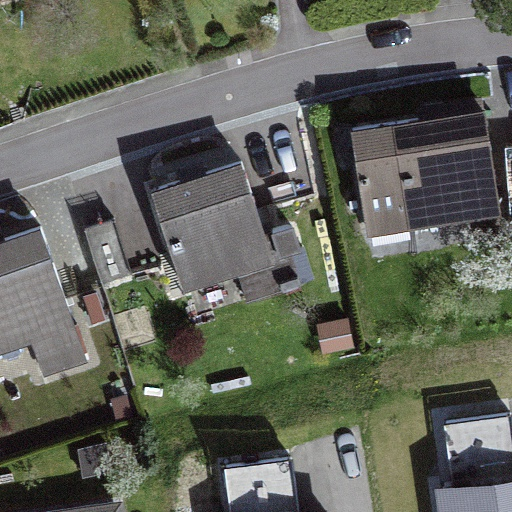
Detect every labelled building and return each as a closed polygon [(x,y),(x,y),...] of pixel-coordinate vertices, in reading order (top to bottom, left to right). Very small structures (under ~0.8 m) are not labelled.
[(353,127),(368,227),(498,208),(483,107),(353,127)] [(154,187),(182,275),(234,260),(246,298),(300,281),(290,248),(296,242),(294,229),(286,224),(263,231),(240,160),(154,187)] [(85,225),(102,281),(130,272),(113,217),(85,225)] [(0,345),(32,335),(43,368),(83,355),(40,225),(0,238),(0,345)] [(511,511),(511,473),(446,482),(449,511),(511,511)]
